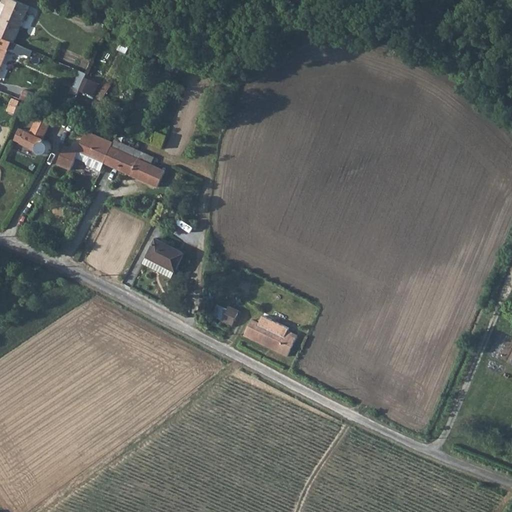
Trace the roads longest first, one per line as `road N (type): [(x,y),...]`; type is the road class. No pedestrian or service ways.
road 1 (residential): [(0,240),(511,487)]
road 2 (unknown): [(8,244),(70,128)]
